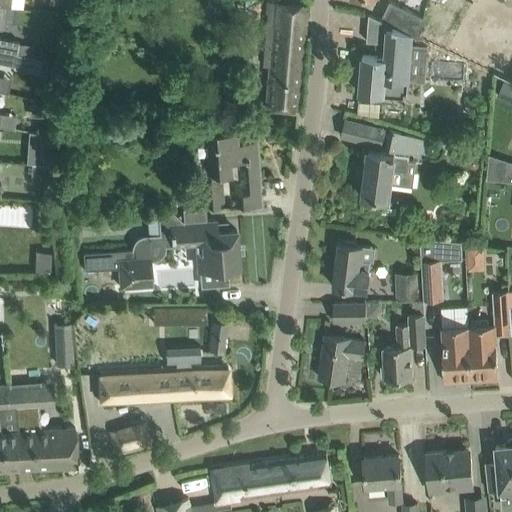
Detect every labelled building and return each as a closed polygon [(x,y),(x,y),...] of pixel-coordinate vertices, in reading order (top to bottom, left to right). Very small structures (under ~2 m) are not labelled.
[(0,0),(0,5),(10,7),(15,7),(22,9),(23,0),(0,0)] [(270,56),(265,107),(297,110),(306,4),(267,1),(262,55),(270,56)] [(419,37),(423,16),(394,2),(385,21),(413,35),(413,34),(419,37)] [(12,24),(15,7),(10,7),(0,5),(0,29),(1,29),(2,23),(12,24)] [(413,35),(385,21),(384,21),(369,14),(366,41),(386,42),(385,57),(362,55),(359,93),(406,97),(407,83),(413,84),(415,60),(411,59),(413,35)] [(18,44),(18,41),(0,37),(0,50),(16,53),(28,56),(31,56),(33,47),(18,44)] [(0,63),(26,68),(28,56),(16,53),(0,50),(0,63)] [(0,90),(7,92),(11,78),(0,75),(0,90)] [(31,104),(30,116),(45,117),(45,104),(31,104)] [(0,112),(0,125),(14,128),(17,116),(0,112)] [(380,145),(384,129),(346,119),(342,136),(380,145)] [(428,142),(428,138),(389,127),(385,147),(433,154),(434,143),(428,142)] [(232,130),(205,132),(208,173),(210,173),(232,172),(231,159),(244,158),(246,195),(236,195),(237,207),(262,205),(257,140),(233,142),(232,131),(232,130)] [(416,160),(408,159),(409,155),(368,150),(362,195),(389,199),(391,184),(413,186),(416,160)] [(43,165),(31,165),(30,178),(45,178),(43,165)] [(239,265),(236,229),(216,231),(216,219),(182,221),(172,212),(160,213),(162,236),(142,237),(140,238),(137,240),(136,241),(135,243),(134,246),(133,249),(82,253),(84,270),(119,267),(121,284),(150,283),(148,256),(153,255),(157,252),(160,249),(162,245),(162,244),(198,241),(201,287),(229,285),(227,266),(239,265)] [(356,288),(367,289),(370,260),(361,259),(363,246),(375,248),(375,246),(356,244),(357,240),(345,238),(344,242),(339,242),(333,285),(356,288)] [(461,242),(421,239),(424,300),(443,299),(441,261),(461,259),(461,242)] [(473,245),(466,246),(467,256),(474,256),(473,245)] [(47,272),(49,254),(35,252),(33,271),(47,272)] [(395,273),(396,297),(419,296),(418,272),(395,273)] [(472,324),(469,324),(469,325),(471,380),(496,378),(498,376),(496,336),(511,335),(509,292),(508,292),(508,290),(492,291),(494,323),(488,323),(488,321),(472,322),(472,324)] [(334,321),(367,321),(367,304),(335,304),(334,321)] [(126,310),(75,308),(74,339),(125,340),(126,310)] [(203,309),(173,308),(173,326),(203,326),(203,309)] [(413,377),(411,357),(411,346),(425,345),(423,313),(408,314),(409,323),(395,324),(397,346),(383,347),(384,365),(381,365),(382,377),(385,376),(385,379),(413,377)] [(227,322),(212,321),(209,350),(224,352),(227,322)] [(444,381),(471,380),(469,325),(442,326),(443,343),(442,343),(444,381)] [(365,340),(325,334),(318,376),(345,380),(348,355),(362,358),(365,340)] [(68,336),(56,337),(57,365),(73,364),(71,336),(68,336)] [(227,364),(195,366),(194,359),(188,355),(149,357),(150,369),(99,371),(101,403),(229,396),(227,364)] [(42,382),(12,384),(14,408),(16,431),(18,468),(77,465),(75,428),(41,430),(40,429),(39,408),(39,407),(41,406),(44,406),(44,405),(42,385),(42,382)] [(0,385),(0,409),(14,408),(12,384),(0,385)] [(144,421),(109,431),(115,454),(151,445),(144,421)] [(0,469),(18,468),(16,431),(0,432),(0,469)] [(511,439),(509,439),(507,442),(507,444),(496,445),(500,489),(511,487),(511,439)] [(461,483),(461,488),(473,487),(470,452),(447,454),(446,449),(426,451),(429,486),(461,483)] [(294,456),(211,467),(216,501),(332,485),(327,451),(294,456)] [(403,500),(401,474),(399,454),(364,456),(366,485),(388,484),(389,501),(403,500)] [(188,497),(157,506),(158,511),(192,511),(191,505),(188,497)] [(338,511),(336,502),(309,508),(310,511),(338,511)] [(401,511),(417,511),(417,502),(401,503),(401,511)]
